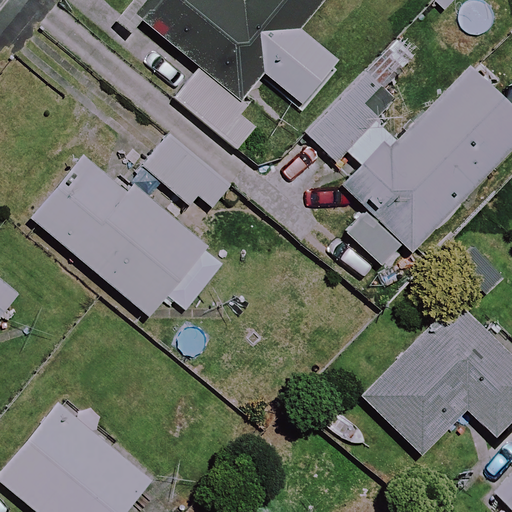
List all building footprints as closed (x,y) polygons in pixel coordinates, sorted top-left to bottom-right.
[(151,0),(140,14),(202,67),(172,102),(229,151),(246,131),(227,115),(240,99),(258,78),(294,109),(333,64),(295,31),(321,0),(151,0)] [(401,65),(384,50),(302,137),(331,165),(392,101),(379,88),(401,65)] [(511,144),(511,115),(465,70),(387,151),(379,144),(318,207),(347,236),(368,214),(408,253),(511,144)] [(223,186),(165,141),(144,167),(203,212),(223,186)] [(196,254),(82,157),(30,218),(144,315),(196,254)] [(0,313),(15,296),(0,284),(0,313)] [(511,426),(511,366),(453,305),(358,397),(415,457),(442,431),(462,451),(482,431),(494,443),(511,426)] [(120,511),(143,485),(66,418),(35,454),(21,441),(0,464),(0,479),(37,511),(120,511)] [(511,511),(511,473),(485,498),(497,511),(511,511)]
